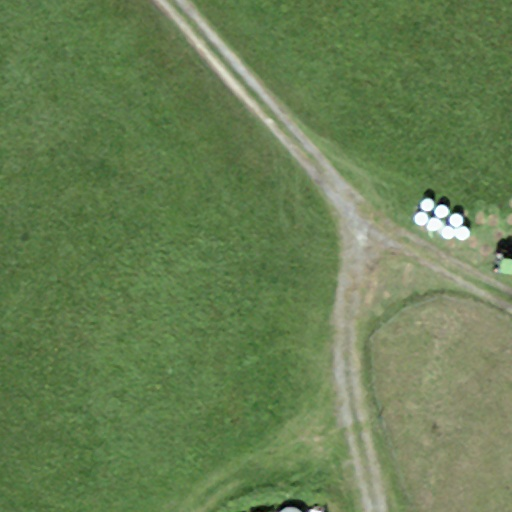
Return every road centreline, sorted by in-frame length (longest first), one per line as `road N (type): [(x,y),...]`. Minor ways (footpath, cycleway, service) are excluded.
road 1 (track): [(163,0),(354,211),(511,300)]
road 2 (track): [(354,211),(345,372),(374,511)]
